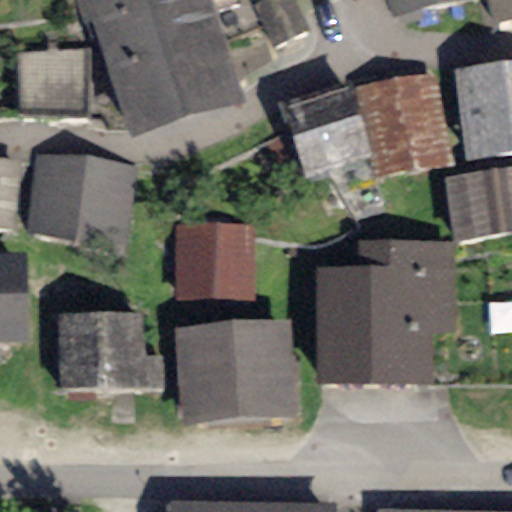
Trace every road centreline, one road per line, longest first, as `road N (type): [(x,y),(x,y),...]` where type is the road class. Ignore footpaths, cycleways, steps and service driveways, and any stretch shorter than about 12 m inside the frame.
road 1 (residential): [(511,49),(369,71),(268,103),(185,144),(132,152),(0,147)]
road 2 (unclassified): [(511,481),(0,488)]
